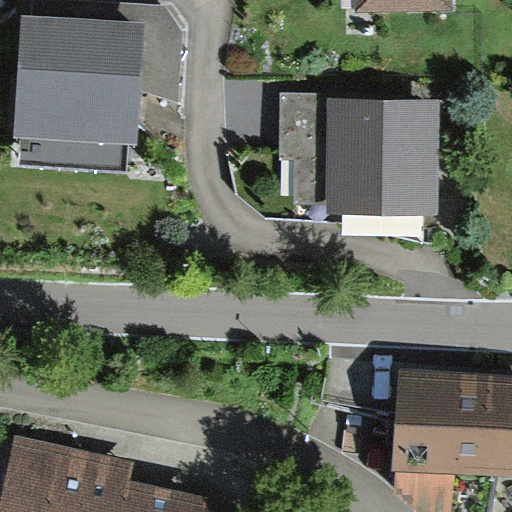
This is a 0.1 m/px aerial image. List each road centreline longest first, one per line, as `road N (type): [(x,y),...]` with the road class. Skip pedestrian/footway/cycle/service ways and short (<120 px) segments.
road 1 (residential): [(444,319),(437,268),(370,248),(243,232),(210,170),(217,0)]
road 2 (residential): [(0,304),(444,319)]
road 3 (residential): [(373,511),(236,437),(0,385)]
